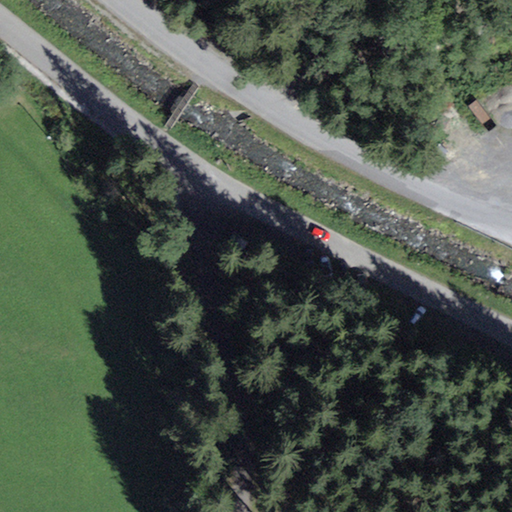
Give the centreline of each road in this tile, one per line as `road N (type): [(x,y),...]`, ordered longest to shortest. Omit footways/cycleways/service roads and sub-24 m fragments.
road 1 (unclassified): [(511,334),(221,183),(0,18)]
road 2 (unclassified): [(118,0),(331,144),(511,227)]
road 3 (track): [(197,167),(248,511)]
road 4 (track): [(479,0),(459,37),(467,100),(462,209)]
